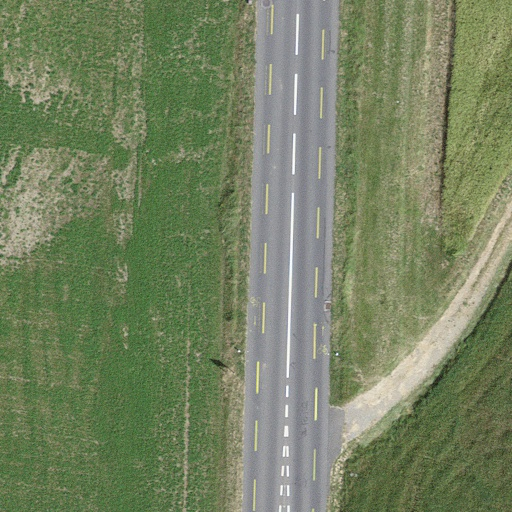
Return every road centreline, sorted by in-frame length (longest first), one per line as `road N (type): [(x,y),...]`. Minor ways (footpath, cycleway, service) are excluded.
road 1 (secondary): [(302,0),(288,511)]
road 2 (track): [(511,219),(451,327),(398,384),(290,447)]
